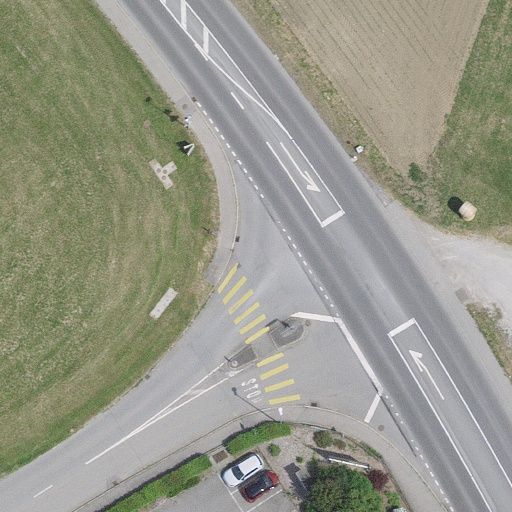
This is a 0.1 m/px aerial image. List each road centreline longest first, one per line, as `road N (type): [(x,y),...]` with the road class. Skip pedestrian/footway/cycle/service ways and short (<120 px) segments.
road 1 (residential): [(326,212),(88,462)]
road 2 (residential): [(88,462),(397,328)]
road 3 (secondary): [(326,212),(173,0)]
road 4 (secondary): [(505,511),(397,328)]
road 5 (secondary): [(397,328),(326,212)]
